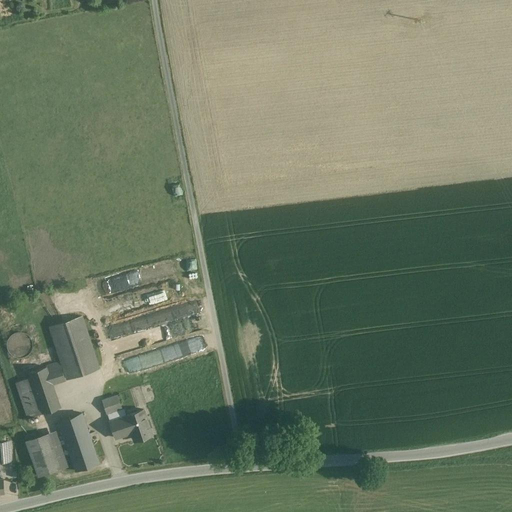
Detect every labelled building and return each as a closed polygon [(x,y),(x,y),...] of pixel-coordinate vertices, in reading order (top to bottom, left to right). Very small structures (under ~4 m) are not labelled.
[(162,283),(104,304),(109,318),(167,297),(162,283)] [(81,316),(50,326),(62,361),(67,379),(99,368),(81,316)] [(7,349),(10,353),(14,356),(19,358),(24,357),(29,354),(32,350),(33,345),(32,341),(30,336),(26,333),(22,332),(17,332),(12,334),(8,338),(7,343),(7,349)] [(67,379),(62,361),(46,367),(51,379),(51,380),(52,384),(67,379)] [(46,367),(29,372),(31,378),(34,385),(51,379),(46,367)] [(34,385),(31,378),(16,383),(29,419),(43,414),(34,385)] [(51,379),(34,385),(43,414),(60,408),(52,384),(51,380),(51,379)] [(117,396),(103,401),(107,413),(121,409),(118,399),(117,396)] [(143,410),(126,416),(110,422),(116,438),(133,432),(132,431),(137,429),(140,438),(152,434),(143,410)] [(99,463),(82,413),(59,421),(65,438),(70,452),(76,471),(99,463)] [(48,434),(27,441),(38,476),(60,469),(48,434)] [(65,438),(58,440),(63,455),(70,452),(65,438)] [(9,441),(0,442),(0,462),(10,461),(9,441)]
